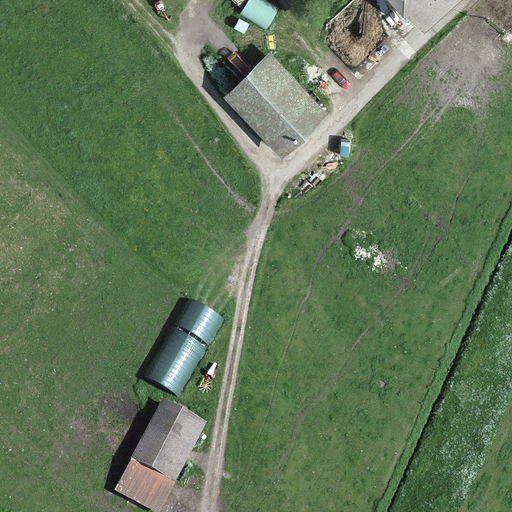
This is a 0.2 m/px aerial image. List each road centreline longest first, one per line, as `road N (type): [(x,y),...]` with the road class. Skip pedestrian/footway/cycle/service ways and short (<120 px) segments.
road 1 (track): [(278,167),(253,254),(207,511)]
road 2 (track): [(278,167),(466,0)]
road 3 (track): [(126,0),(278,167)]
